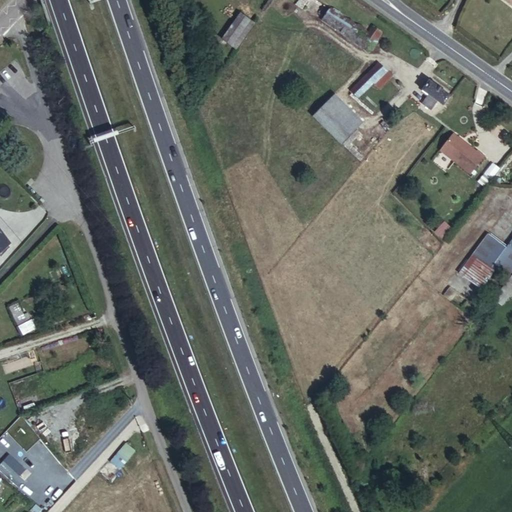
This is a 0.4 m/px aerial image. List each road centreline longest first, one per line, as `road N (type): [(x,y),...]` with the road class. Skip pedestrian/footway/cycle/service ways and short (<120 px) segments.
road 1 (motorway): [(304,511),(115,0)]
road 2 (motorway): [(60,0),(245,511)]
road 3 (unclassified): [(186,511),(81,217)]
road 4 (unclassified): [(7,15),(81,217)]
road 5 (secondary): [(511,91),(385,0)]
road 6 (unknown): [(145,398),(71,473),(56,483),(34,481)]
road 7 (unknown): [(115,312),(0,350)]
